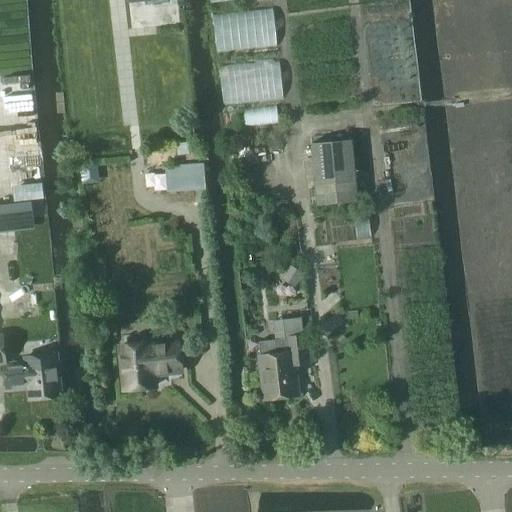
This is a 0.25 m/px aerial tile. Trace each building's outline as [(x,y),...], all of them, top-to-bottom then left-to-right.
[(312,144),(318,205),(358,201),(352,140),(312,144)] [(165,166),(168,191),(204,189),(202,163),(165,166)] [(30,204),(0,206),(0,220),(31,217),(30,204)] [(281,280),(294,288),(303,273),(290,265),(281,280)] [(347,311),(348,319),(358,318),(357,311),(347,311)] [(278,340),(259,342),(261,355),(259,356),(265,399),(299,395),(296,364),(309,363),(306,335),(304,335),(302,318),(283,320),(285,339),(278,340)] [(120,345),(125,389),(154,386),(153,373),(181,370),(178,343),(150,345),(150,342),(120,345)] [(6,364),(5,364),(7,388),(28,386),(30,399),(62,396),(57,354),(25,357),(26,362),(6,364)]
